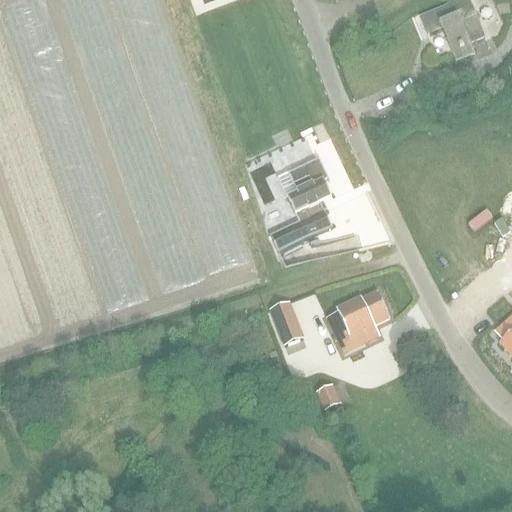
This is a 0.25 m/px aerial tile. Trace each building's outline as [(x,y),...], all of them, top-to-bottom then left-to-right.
[(443,32),(453,57),(455,62),(474,54),(470,44),(485,38),(469,0),(467,0),(421,19),(428,38),(443,32)] [(297,225),(270,238),(285,270),(358,252),(358,251),(354,236),(320,245),(317,238),(332,230),(321,205),(332,200),(324,183),(327,181),(329,184),(330,184),(318,158),(317,159),(318,161),(288,175),(276,181),(297,225)] [(338,316),(327,321),(330,327),(335,338),(336,341),(342,338),(347,336),(349,339),(363,332),(369,344),(381,338),(375,327),(389,320),(376,295),(360,303),(361,305),(355,308),(353,304),(336,312),(338,316)] [(289,306),(271,314),(285,348),(303,340),(289,306)] [(511,318),(494,334),(502,344),(499,347),(511,361),(511,318)] [(396,354),(391,343),(345,365),(351,375),(396,354)] [(334,388),(318,395),(326,412),(341,406),(334,388)]
